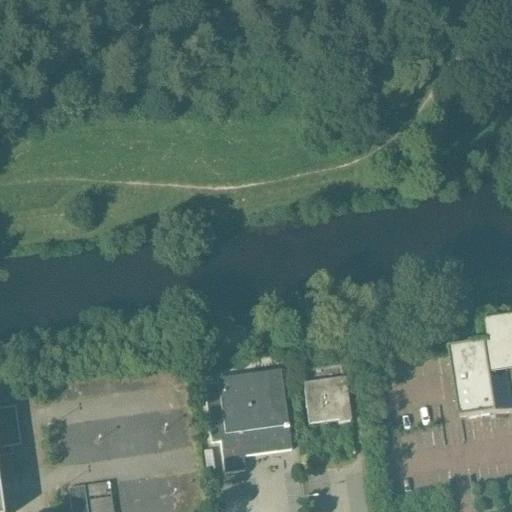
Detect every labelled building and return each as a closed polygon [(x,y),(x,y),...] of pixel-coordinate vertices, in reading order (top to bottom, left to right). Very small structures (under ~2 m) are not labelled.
[(484,348),(449,353),(458,409),(465,408),(467,422),(511,415),(511,320),(481,325),(484,348)] [(216,385),(203,387),(211,445),(219,444),(220,449),(224,476),(245,473),(243,459),(291,452),(280,372),(216,381),(216,385)] [(300,386),(306,427),(336,423),(336,426),(351,424),(344,380),(300,386)] [(95,382),(44,387),(46,410),(60,409),(59,404),(68,403),(67,394),(88,392),(91,412),(98,412),(95,382)] [(0,511),(1,511),(0,503),(0,450),(9,449),(20,447),(14,408),(0,409),(0,511)] [(89,511),(112,511),(109,486),(87,489),(89,511)] [(87,511),(84,490),(68,492),(70,511),(87,511)]
